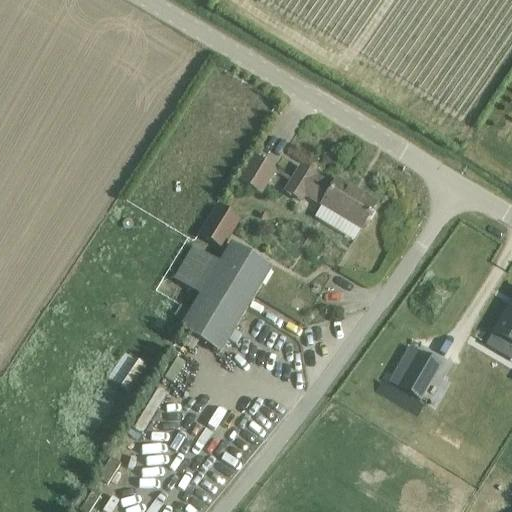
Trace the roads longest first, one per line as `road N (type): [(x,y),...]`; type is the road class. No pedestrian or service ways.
road 1 (unclassified): [(220,511),(333,396),(461,189)]
road 2 (unclassified): [(461,189),(141,0)]
